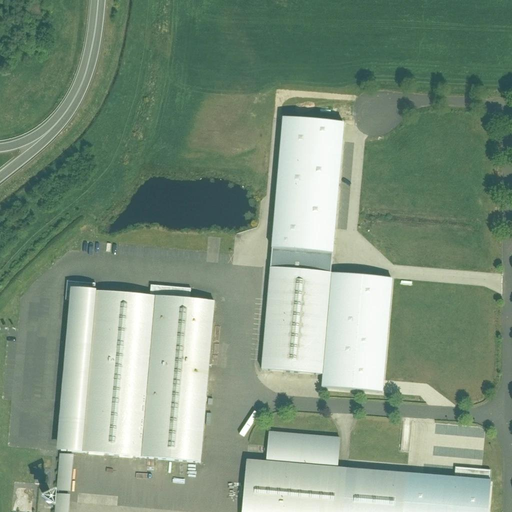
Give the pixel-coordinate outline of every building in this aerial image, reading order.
[(284,125),(270,270),(332,276),(346,131),(284,125)] [(270,270),(261,372),(323,378),(332,276),(270,270)] [(393,281),(332,276),(323,378),(322,391),(383,396),(393,281)] [(206,302),(61,290),(48,451),(193,463),(206,302)] [(264,463),(244,461),(239,511),(488,511),(491,482),(341,470),(343,440),(266,433),(264,463)] [(70,492),(74,455),(60,454),(57,490),(70,492)] [(56,494),(55,511),(68,511),(69,495),(56,494)]
